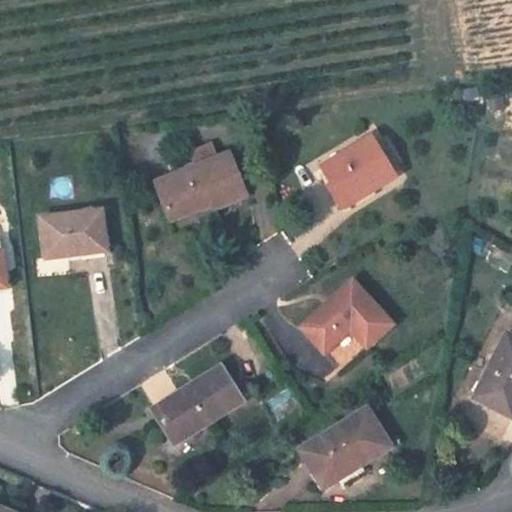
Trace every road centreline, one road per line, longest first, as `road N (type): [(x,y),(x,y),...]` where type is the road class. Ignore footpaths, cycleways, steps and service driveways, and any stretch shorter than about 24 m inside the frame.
road 1 (residential): [(293,259),(2,444)]
road 2 (residential): [(163,511),(2,444)]
